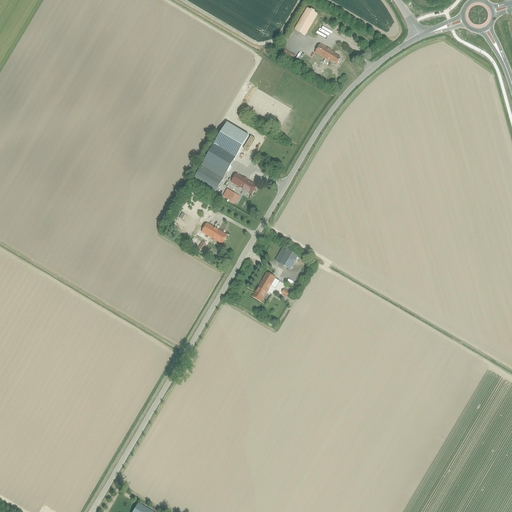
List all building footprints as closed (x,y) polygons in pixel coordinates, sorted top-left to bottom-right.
[(305,36),(317,15),(307,9),(294,30),(305,36)] [(335,54),(320,45),(315,53),(332,63),(333,62),(337,65),(340,59),(335,55),(335,54)] [(292,61),(295,56),(285,50),(282,55),(292,61)] [(226,123),(213,145),(235,158),(248,136),(226,123)] [(201,166),(193,179),(215,192),(223,179),(235,158),(213,145),(201,166)] [(252,195),(257,186),(236,174),(231,183),(252,195)] [(227,189),(223,197),(231,202),(235,194),(227,189)] [(222,245),(227,236),(207,224),(202,232),(222,245)] [(201,252),(206,244),(202,242),(197,249),(201,252)] [(298,256),(283,247),(275,261),(290,270),(298,256)] [(261,302),(275,278),(267,273),(252,297),(261,302)] [(291,293),(284,289),(282,293),(289,297),(291,293)]
